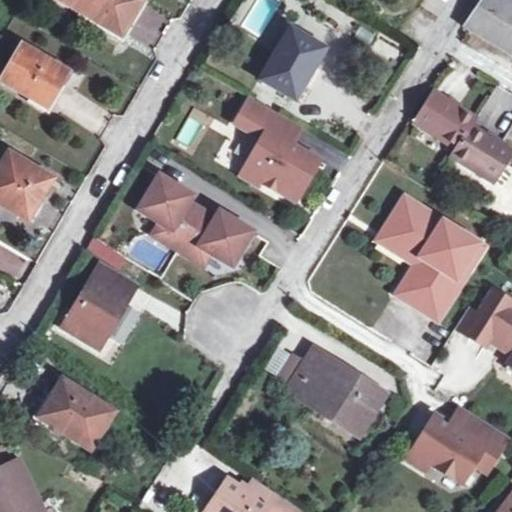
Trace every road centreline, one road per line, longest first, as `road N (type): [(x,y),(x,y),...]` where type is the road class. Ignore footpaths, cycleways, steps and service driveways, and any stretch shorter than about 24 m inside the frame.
road 1 (residential): [(0,352),(25,323),(214,0)]
road 2 (residential): [(470,0),(281,288)]
road 3 (residential): [(492,405),(281,288)]
